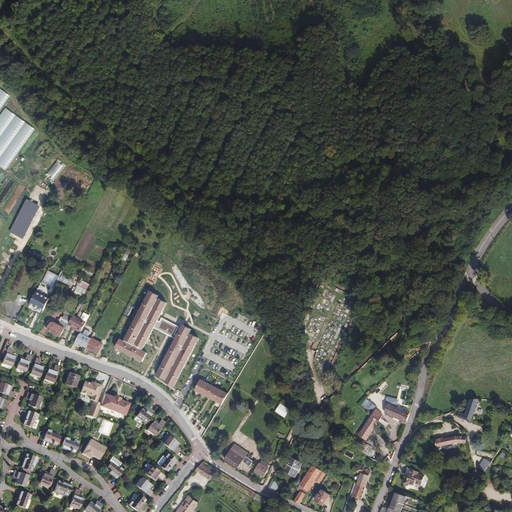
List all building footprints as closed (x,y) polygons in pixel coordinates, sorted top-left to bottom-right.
[(94,272),(84,267),(82,271),(92,276),(94,272)] [(73,278),(61,274),(58,282),(70,287),(73,278)] [(87,290),(90,284),(81,279),(78,285),(87,290)] [(83,297),(87,290),(78,285),(77,287),(74,286),(71,291),(83,297)] [(150,291),(124,341),(120,339),(116,348),(143,361),(147,353),(142,350),(154,328),(158,320),(167,303),(157,298),(159,296),(150,291)] [(21,296),(19,292),(14,303),(10,301),(1,314),(16,320),(28,298),(24,295),(21,296)] [(44,309),(49,299),(36,292),(30,304),(43,311),(44,309)] [(48,330),(61,337),(65,329),(66,330),(68,325),(72,318),(71,318),(69,317),(71,314),(67,312),(60,325),(54,322),(51,323),(48,330)] [(81,320),(73,316),(72,318),(68,325),(73,328),(74,327),(82,331),(86,323),(90,316),(84,313),(81,320)] [(158,320),(154,328),(173,338),(179,326),(162,318),(160,322),(158,320)] [(183,325),(157,375),(167,380),(166,382),(174,386),(199,338),(190,333),(191,330),(183,325)] [(79,343),(87,347),(91,339),(87,337),(89,333),(86,331),(84,334),(81,332),(81,333),(80,334),(75,344),(77,345),(79,343)] [(103,344),(91,338),(91,339),(87,347),(98,353),(103,344)] [(11,354),(12,349),(8,348),(2,363),(11,366),(15,356),(11,354)] [(25,372),(31,356),(27,354),(25,359),(20,357),(16,368),(25,372)] [(39,364),(41,360),(36,358),(30,374),(40,377),(44,366),(39,364)] [(53,370),(48,368),(44,379),(53,382),(59,367),(55,365),(53,370)] [(74,387),(78,376),(69,373),(65,384),(74,387)] [(202,394),(207,383),(201,380),(195,390),(202,394)] [(97,402),(104,386),(91,381),(91,383),(85,381),(80,392),(91,397),(90,400),(92,400),(97,402)] [(10,391),(12,386),(2,382),(0,385),(0,392),(13,397),(15,393),(10,391)] [(208,397),(214,387),(207,383),(202,394),(208,397)] [(215,401),(220,390),(214,387),(208,397),(215,401)] [(220,390),(215,401),(222,404),(228,394),(220,390)] [(29,397),(28,400),(31,401),(29,405),(38,409),(42,398),(28,392),(26,397),(29,397)] [(129,404),(105,394),(101,403),(100,405),(125,415),(129,404)] [(8,406),(9,401),(0,397),(0,408),(1,409),(3,404),(8,406)] [(377,406),(366,399),(361,405),(371,414),(377,406)] [(478,399),(471,399),(466,415),(463,414),(458,415),(459,417),(471,422),(478,399)] [(100,405),(101,403),(97,402),(92,400),(87,415),(96,418),(100,405)] [(281,404),(277,409),(286,416),(289,410),(281,404)] [(410,413),(388,404),(385,413),(402,421),(401,424),(405,426),(410,413)] [(142,422),(145,424),(154,412),(150,409),(148,412),(146,410),(145,412),(141,410),(136,417),(142,422)] [(377,409),(372,415),(380,421),(383,416),(377,409)] [(37,419),(38,414),(27,410),(23,424),(31,427),(34,418),(37,419)] [(369,420),(358,434),(367,440),(378,424),(380,421),(372,415),(369,420)] [(155,436),(163,426),(165,423),(161,420),(158,424),(154,420),(147,429),(155,436)] [(52,431),(47,429),(44,437),(43,440),(57,445),(60,437),(51,433),(52,431)] [(164,444),(177,454),(180,451),(176,448),(179,443),(169,436),(164,444)] [(462,443),(463,436),(456,436),(451,437),(451,436),(449,436),(449,438),(444,439),(443,438),(436,439),(437,447),(450,444),(451,446),(452,445),(452,444),(458,442),(462,443)] [(70,439),(66,437),(61,447),(75,453),(79,444),(70,440),(70,439)] [(467,443),(474,465),(479,463),(471,441),(467,442),(467,443)] [(244,456),(247,452),(233,444),(224,459),(238,468),(240,466),(239,465),(241,461),(249,466),(252,460),(244,456)] [(362,446),(359,449),(361,451),(370,457),(375,451),(367,445),(365,448),(362,446)] [(33,467),(36,457),(28,454),(23,468),(33,472),(35,467),(33,467)] [(168,454),(165,457),(166,459),(160,467),(167,472),(177,460),(168,454)] [(166,459),(165,457),(163,456),(157,464),(160,467),(166,459)] [(122,463),(113,457),(109,461),(111,463),(106,469),(117,479),(124,470),(120,466),(122,463)] [(478,467),(485,471),(491,462),(485,458),(478,467)] [(301,464),(291,459),(285,470),(295,475),(301,464)] [(267,468),(269,465),(263,461),(260,464),(259,463),(254,471),(264,477),(269,469),(267,468)] [(203,463),(196,470),(202,474),(205,468),(207,470),(209,467),(203,463)] [(357,484),(365,487),(370,472),(364,469),(364,467),(356,464),(354,471),(361,474),(357,484)] [(151,466),(148,471),(145,474),(154,481),(158,477),(161,480),(165,476),(151,466)] [(313,466),(298,488),(301,490),(306,494),(316,480),(320,483),(325,474),(313,466)] [(205,468),(202,474),(209,478),(212,472),(207,470),(205,468)] [(408,468),(406,474),(409,475),(408,478),(402,482),(405,487),(411,484),(414,485),(416,483),(422,486),(425,477),(419,474),(419,472),(408,468)] [(45,472),(43,479),(41,483),(50,487),(56,471),(52,469),(50,474),(45,472)] [(16,476),(15,479),(18,480),(16,484),(25,487),(29,476),(15,471),(13,475),(16,476)] [(148,489),(152,485),(142,478),(136,486),(149,496),(152,492),(148,489)] [(68,495),(72,485),(58,480),(55,488),(64,492),(64,494),(68,495)] [(279,484),(272,480),(268,488),(275,492),(279,484)] [(353,497),(361,500),(365,487),(357,484),(352,497),(353,497)] [(322,490),(319,488),(313,498),(316,500),(322,490)] [(79,495),(80,491),(76,489),(70,505),(79,508),(84,497),(79,495)] [(322,489),(322,490),(316,500),(315,501),(323,506),(330,495),(322,489)] [(301,490),(293,501),(300,504),(306,494),(301,490)] [(31,495),(23,492),(20,491),(15,505),(24,508),(28,499),(30,499),(31,495)] [(396,493),(393,500),(403,504),(406,496),(396,493)] [(137,511),(146,500),(139,495),(133,503),(131,501),(128,505),(137,511)] [(189,496),(178,511),(179,511),(190,511),(198,503),(189,496)] [(348,511),(353,497),(352,497),(350,496),(349,496),(344,511),(348,511)] [(391,508),(397,510),(400,511),(403,504),(393,500),(391,508)] [(84,510),(87,511),(97,511),(103,505),(99,502),(97,505),(95,503),(93,505),(90,503),(84,510)]
